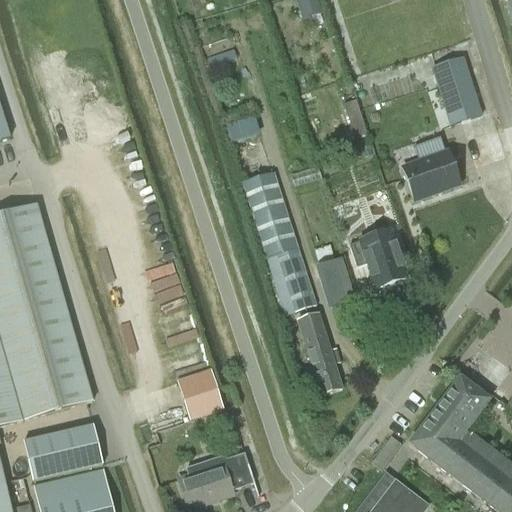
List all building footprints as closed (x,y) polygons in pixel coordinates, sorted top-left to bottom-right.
[(314,0),(294,0),(301,19),(319,13),(314,0)] [(461,60),(430,70),(449,127),(479,117),(461,60)] [(355,103),(343,107),(353,137),(365,133),(355,103)] [(0,115),(0,143),(8,141),(0,115)] [(255,117),(226,126),(231,142),(260,134),(255,117)] [(417,164),(401,170),(413,204),(458,188),(446,154),(444,155),(417,164)] [(265,261),(275,258),(294,315),(315,309),(271,175),(240,185),(265,261)] [(7,511),(0,487),(0,429),(91,404),(35,207),(0,217),(0,511),(7,511)] [(388,234),(347,248),(355,271),(366,267),(374,290),(404,280),(399,267),(403,265),(396,246),(392,248),(388,234)] [(339,261),(313,270),(326,311),(353,303),(339,261)] [(328,353),(316,317),(296,323),(310,369),(304,370),(309,384),(314,382),(320,398),(339,391),(332,367),(338,365),(334,352),(328,353)] [(208,373),(176,384),(188,423),(221,413),(208,373)] [(458,380),(407,447),(491,511),(511,511),(511,469),(469,437),(468,439),(463,435),(488,403),(458,380)] [(91,428),(21,445),(30,484),(100,467),(91,428)] [(399,447),(390,440),(371,466),(380,473),(399,447)] [(251,486),(242,456),(224,462),(222,459),(184,471),(187,479),(176,482),(186,511),(188,511),(231,498),(230,494),(251,486)] [(110,511),(101,473),(31,489),(36,511),(110,511)] [(423,511),(427,508),(384,477),(356,511),(423,511)]
